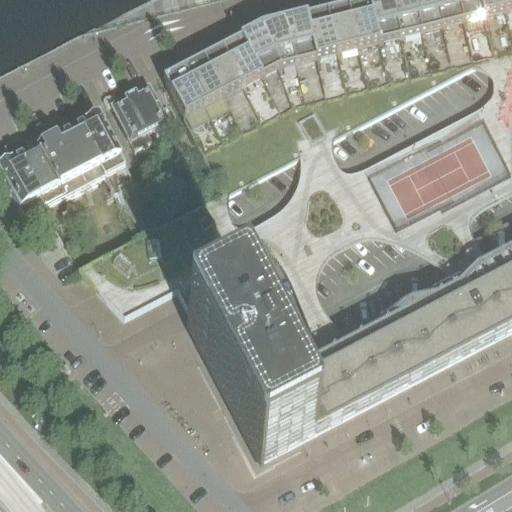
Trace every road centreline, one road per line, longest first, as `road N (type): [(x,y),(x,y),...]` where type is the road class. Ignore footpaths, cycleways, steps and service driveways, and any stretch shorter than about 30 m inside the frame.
road 1 (residential): [(0,248),(237,509)]
road 2 (residential): [(237,509),(511,366)]
road 3 (residential): [(0,116),(164,28)]
